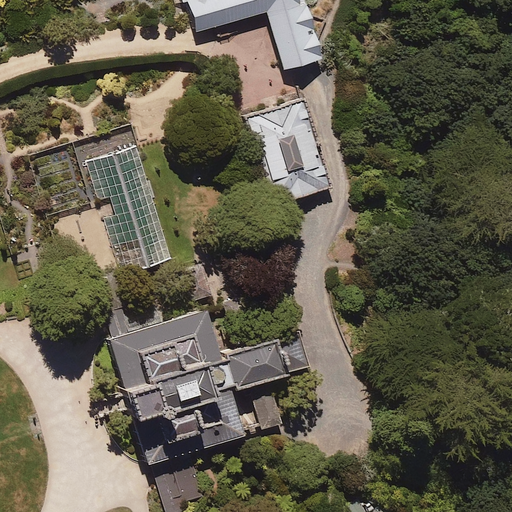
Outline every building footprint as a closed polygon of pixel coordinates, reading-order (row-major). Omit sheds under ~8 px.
[(307,0),(177,0),(178,3),(186,1),(197,32),(265,10),(285,70),(321,58),(305,7),(309,5),(307,0)] [(304,97),(246,116),(274,205),(332,187),(304,97)] [(172,258),(135,142),(85,158),(99,202),(110,198),(116,215),(104,219),(122,274),(172,258)] [(104,322),(107,331),(127,325),(124,316),(111,272),(91,278),(104,322)] [(122,416),(133,457),(142,454),(160,511),(202,511),(181,442),(186,441),(188,448),(236,434),(222,390),(242,383),(257,430),(276,424),(262,377),(302,365),(296,346),(290,326),(210,350),(198,309),(196,310),(194,304),(127,325),(107,331),(95,334),(108,377),(95,380),(99,394),(104,409),(114,406),(118,417),(121,416),(122,416)] [(376,503),(379,501),(380,499),(381,496),(381,493),(380,490),(379,488),(376,486),(374,486),(371,486),(368,487),(365,489),(364,491),(363,494),(364,497),(365,500),(367,502),(370,503),(373,504),(376,503)]
